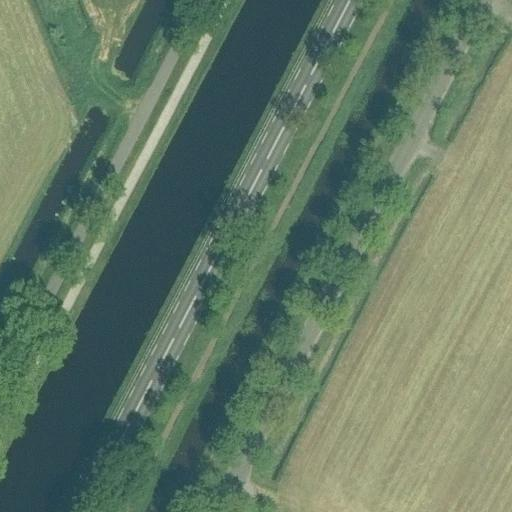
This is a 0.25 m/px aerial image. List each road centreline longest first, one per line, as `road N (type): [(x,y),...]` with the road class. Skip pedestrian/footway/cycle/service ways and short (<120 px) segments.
road 1 (primary): [(81,511),(348,0)]
road 2 (unclassified): [(218,511),(483,0)]
road 3 (unclassified): [(0,391),(203,0)]
